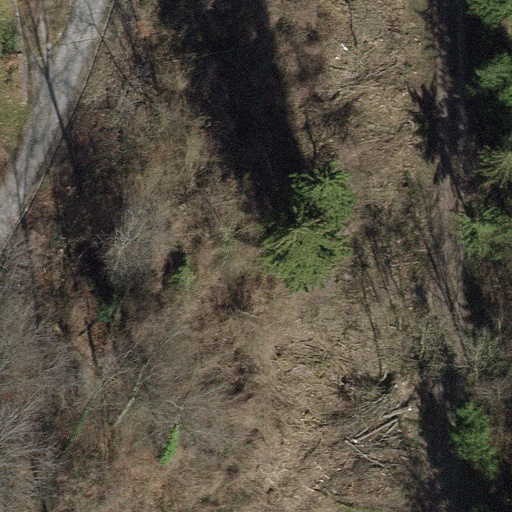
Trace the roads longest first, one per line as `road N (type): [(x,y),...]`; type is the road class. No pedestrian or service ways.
road 1 (track): [(438,511),(449,0)]
road 2 (track): [(94,0),(0,214)]
